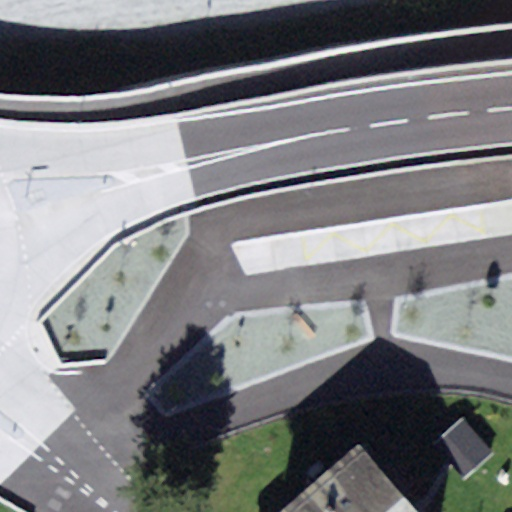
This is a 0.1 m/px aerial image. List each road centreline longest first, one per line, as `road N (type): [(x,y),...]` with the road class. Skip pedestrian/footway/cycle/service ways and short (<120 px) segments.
road 1 (residential): [(511,382),(425,370),(352,377),(77,471)]
road 2 (primary): [(199,158),(511,103)]
road 3 (primary): [(0,256),(128,205),(199,158)]
road 4 (primary): [(199,158),(0,152)]
road 5 (residential): [(77,471),(57,423),(0,356)]
